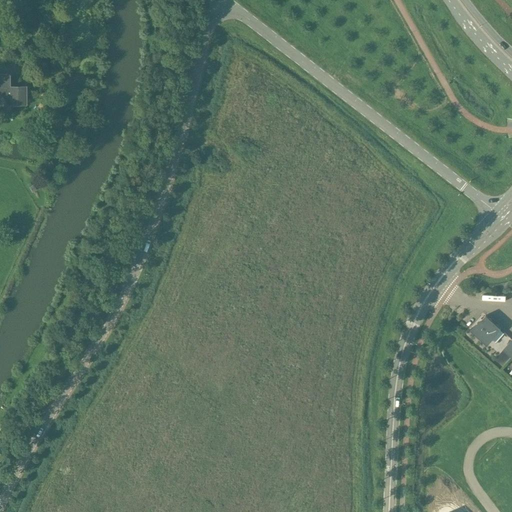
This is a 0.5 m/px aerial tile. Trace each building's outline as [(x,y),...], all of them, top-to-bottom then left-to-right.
[(0,103),(25,103),(25,86),(10,86),(10,74),(0,73),(0,103)] [(279,131),(275,137),(291,150),(295,144),(279,131)] [(307,158),(305,165),(325,170),(327,163),(307,158)] [(345,178),(338,181),(347,200),(354,196),(345,178)] [(286,191),(279,192),(281,212),(288,211),(286,191)] [(365,209),(357,227),(364,230),(372,212),(365,209)] [(302,215),(297,221),(312,234),(317,228),(302,215)] [(341,249),(340,241),(320,245),(321,252),(341,249)] [(472,330),(487,344),(501,329),(486,315),(472,330)] [(511,340),(503,350),(511,357),(511,340)]
